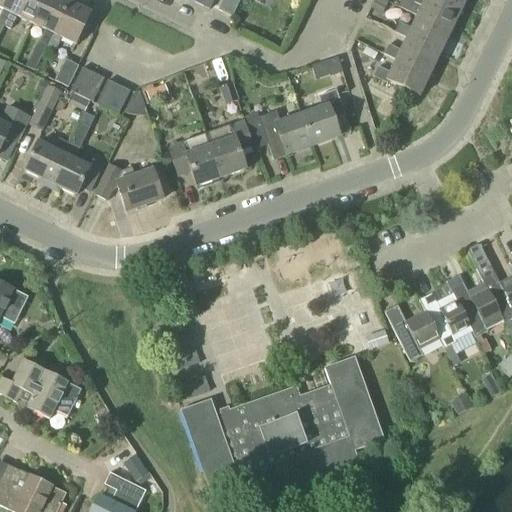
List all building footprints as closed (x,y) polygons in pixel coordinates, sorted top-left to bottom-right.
[(2,28),(15,0),(0,0),(0,11),(1,12),(0,14),(0,35),(3,28),(2,28)] [(30,27),(43,0),(15,0),(2,28),(3,28),(9,31),(15,19),(30,27)] [(45,49),(67,4),(58,0),(43,0),(30,27),(44,33),(27,68),(35,72),(46,50),(45,49)] [(230,19),(239,0),(222,0),(217,12),(230,19)] [(378,0),(375,0),(370,11),(380,17),(387,4),(378,0)] [(404,0),(401,0),(398,9),(405,12),(415,18),(417,15),(450,31),(461,9),(441,0),(416,0),(414,5),(409,2),(404,0)] [(441,0),(461,9),(465,0),(441,0)] [(45,49),(46,50),(53,53),(59,41),(74,48),(90,16),(67,4),(45,49)] [(382,21),(379,28),(394,34),(405,40),(406,37),(439,54),(450,31),(417,15),(415,18),(409,30),(398,24),(389,20),(382,21)] [(429,76),(439,54),(406,37),(405,40),(399,52),(388,47),(383,56),(394,61),(395,59),(429,76)] [(417,99),(429,76),(395,59),(394,61),(388,74),(377,69),(372,79),(386,85),(387,84),(417,99)] [(329,79),(342,75),(337,60),(324,63),(329,79)] [(67,89),(78,68),(65,61),(54,83),(67,89)] [(81,99),(93,75),(81,70),(69,93),(81,99)] [(93,75),(81,99),(92,104),(104,80),(93,75)] [(40,81),(34,93),(42,97),(47,87),(48,85),(40,81)] [(107,111),(119,88),(107,82),(95,106),(107,111)] [(224,108),(238,102),(233,85),(218,90),(224,108)] [(149,104),(168,97),(164,86),(145,93),(149,104)] [(41,134),(61,94),(47,87),(42,97),(28,127),(41,134)] [(118,116),(129,93),(119,88),(107,111),(118,116)] [(300,117),(311,147),(349,134),(335,92),(318,98),(322,110),(300,117)] [(89,105),(80,101),(71,96),(67,105),(84,114),(89,105)] [(393,101),(384,96),(375,113),(385,117),(393,101)] [(0,151),(5,141),(15,146),(28,120),(6,110),(0,122),(0,151)] [(311,147),(300,117),(279,125),(275,113),(258,119),(256,114),(245,119),(256,151),(267,147),(272,161),(311,147)] [(220,180),(245,172),(239,156),(253,152),(243,123),(205,137),(220,180)] [(73,162),(89,129),(79,124),(68,147),(49,186),(74,199),(78,190),(88,195),(101,168),(91,163),(88,169),(73,162)] [(195,189),(220,180),(205,137),(167,150),(177,178),(190,174),(195,189)] [(68,147),(57,142),(52,152),(37,145),(23,174),(49,186),(68,147)] [(121,173),(109,168),(95,198),(106,203),(111,192),(117,190),(125,214),(162,201),(152,173),(135,179),(132,170),(121,173)] [(486,262),(472,269),(476,276),(481,285),(484,292),(485,292),(501,323),(500,323),(502,326),(504,324),(508,322),(511,320),(511,313),(511,312),(511,277),(498,285),(489,269),(486,262)] [(457,277),(444,284),(451,296),(470,334),(473,340),(486,333),(485,331),(500,323),(501,323),(485,292),(484,292),(481,285),(465,293),(460,283),(457,277)] [(0,319),(12,326),(25,299),(0,286),(0,319)] [(430,295),(417,302),(424,315),(437,341),(442,352),(444,351),(453,368),(460,364),(456,355),(453,356),(449,348),(456,345),(454,342),(470,334),(451,296),(435,305),(430,295)] [(397,308),(383,315),(409,364),(421,357),(418,351),(437,341),(424,315),(405,324),(397,308)] [(171,326),(178,340),(194,332),(187,319),(171,326)] [(369,352),(389,345),(384,332),(365,338),(369,352)] [(384,442),(354,359),(324,370),(330,387),(299,398),(296,387),(228,411),(227,408),(213,413),(209,402),(179,413),(212,506),(243,495),(239,485),(247,482),(255,506),(359,469),(354,453),(384,442)] [(79,393),(20,363),(9,386),(0,381),(0,397),(14,404),(20,393),(31,398),(25,410),(48,421),(52,413),(66,420),(79,393)] [(486,382),(497,401),(508,395),(497,376),(486,382)] [(452,408),(456,415),(470,408),(466,401),(452,408)] [(106,413),(94,420),(101,432),(112,425),(106,413)] [(143,471),(133,456),(121,464),(130,479),(143,471)] [(26,481),(15,476),(17,473),(5,468),(0,478),(0,509),(6,511),(56,511),(64,496),(27,478),(26,481)] [(134,511),(143,494),(107,476),(102,487),(114,493),(109,504),(97,497),(89,511),(134,511)]
